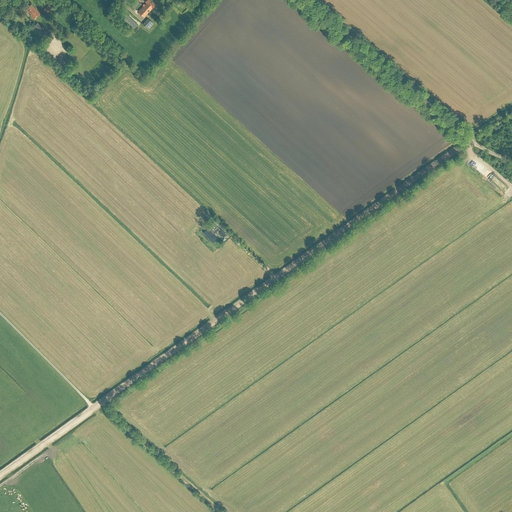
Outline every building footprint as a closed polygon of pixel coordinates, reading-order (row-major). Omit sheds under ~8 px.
[(143,16),(155,4),(150,0),(145,0),(145,1),(146,2),(138,11),(143,16)] [(34,19),(40,14),(31,4),(26,8),(31,14),(30,15),(34,19)] [(54,8),(50,4),(43,10),(47,14),(54,8)] [(122,18),(134,29),(137,25),(126,15),(122,18)] [(148,18),(142,24),(146,27),(151,21),(148,18)] [(32,27),(40,36),(43,33),(35,24),(32,27)] [(208,228),(203,232),(211,240),(216,236),(214,234),(220,228),(214,222),(208,228)]
